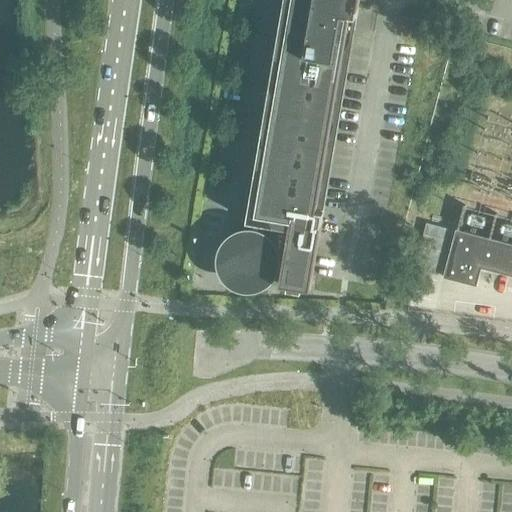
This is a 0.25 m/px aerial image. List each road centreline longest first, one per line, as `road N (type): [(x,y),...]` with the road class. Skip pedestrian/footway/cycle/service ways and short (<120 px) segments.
road 1 (primary): [(121,369),(168,0)]
road 2 (primary): [(127,0),(82,340)]
road 3 (unclassified): [(511,369),(211,347)]
road 4 (primary): [(108,511),(121,369)]
road 5 (primary): [(83,379),(70,511)]
